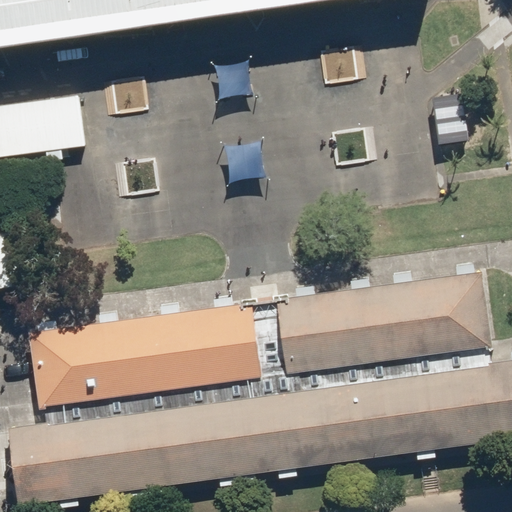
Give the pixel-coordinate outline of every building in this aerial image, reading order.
[(0,0),(0,37),(314,0),(0,0)] [(78,96),(0,106),(0,157),(85,146),(78,96)] [(420,216),(424,245),(511,235),(511,185),(448,192),(450,207),(443,207),(435,136),(379,142),(388,220),(420,216)] [(0,289),(28,287),(22,229),(0,231),(0,289)] [(486,272),(272,300),(282,375),(496,347),(486,272)] [(251,302),(34,331),(44,405),(260,376),(251,302)] [(511,361),(4,428),(14,507),(511,441),(511,361)]
